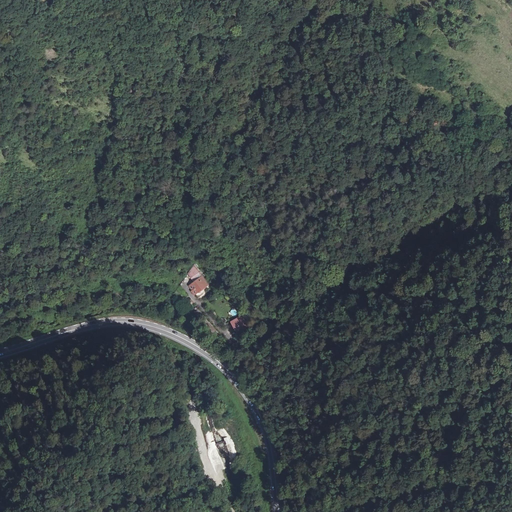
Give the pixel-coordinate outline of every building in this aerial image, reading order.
[(190,263),(180,254),(179,257),(186,263),(188,265),(190,263)] [(186,263),(179,257),(175,265),(180,270),(186,263)] [(189,267),(180,276),(188,283),(197,274),(193,270),(192,271),(189,267)] [(180,276),(179,278),(183,282),(182,283),(185,286),(188,283),(180,276)] [(195,296),(209,285),(201,276),(187,287),(195,296)] [(236,298),(227,306),(236,315),(249,303),(243,297),(236,298)] [(230,321),(236,333),(250,327),(244,314),(230,321)]
